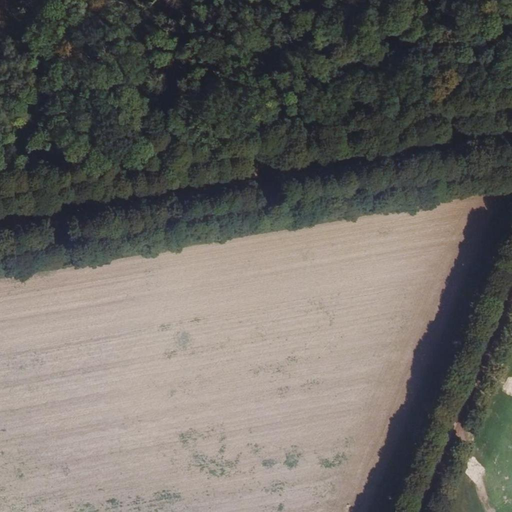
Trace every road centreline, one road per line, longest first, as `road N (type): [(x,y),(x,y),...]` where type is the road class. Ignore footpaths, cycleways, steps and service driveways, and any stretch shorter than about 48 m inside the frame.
road 1 (track): [(0,241),(511,144)]
road 2 (track): [(511,290),(425,511)]
